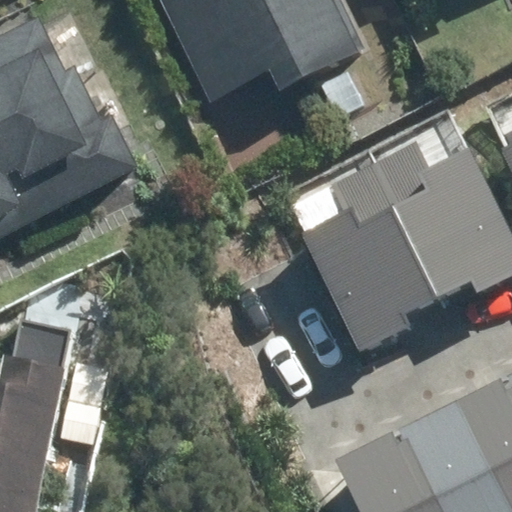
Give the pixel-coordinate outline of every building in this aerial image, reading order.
[(159,0),(215,111),(266,86),(279,111),(356,73),(348,57),(360,52),(333,0),(159,0)] [(437,0),(442,10),(464,0),(437,0)] [(0,236),(18,229),(4,199),(16,193),(34,231),(132,185),(109,135),(95,142),(72,92),(97,80),(69,22),(36,37),(0,54),(0,236)] [(511,166),(497,173),(511,203),(511,166)] [(511,287),(511,270),(464,176),(380,216),(432,325),(511,287)] [(432,325),(380,216),(303,252),(359,361),(432,325)] [(0,511),(32,511),(67,337),(11,326),(0,382),(0,511)] [(511,389),(502,394),(511,413),(511,389)] [(511,511),(511,413),(502,394),(445,423),(491,511),(511,511)] [(491,511),(445,423),(395,447),(427,511),(491,511)] [(427,511),(395,447),(337,475),(355,511),(427,511)]
